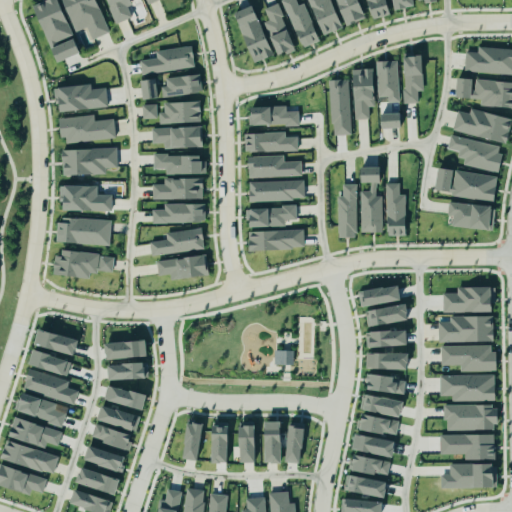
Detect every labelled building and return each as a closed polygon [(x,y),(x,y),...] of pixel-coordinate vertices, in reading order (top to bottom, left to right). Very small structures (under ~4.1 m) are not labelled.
[(58,62),(82,53),(76,37),(74,38),(59,0),(47,0),(32,6),(38,21),(41,20),(58,62)] [(63,0),(76,32),(88,28),(93,39),(110,33),(97,0),(63,0)] [(106,0),(115,24),(133,18),(128,4),(137,0),(106,0)] [(320,42),(306,3),(299,6),(296,0),(284,0),(302,48),(320,42)] [(332,0),(310,0),(325,36),(344,28),(332,0)] [(338,0),(346,26),(366,19),(359,0),(338,0)] [(391,15),(387,0),(366,0),(372,20),(391,15)] [(413,7),(412,0),(392,0),(394,10),(413,7)] [(265,9),(270,22),(266,24),(278,56),(296,50),(279,3),(265,9)] [(255,62),(274,56),(256,5),(237,12),(255,62)] [(156,51),(157,58),(141,61),(143,75),(196,67),(193,46),(156,51)] [(511,74),(511,48),(478,47),(478,52),(466,52),(465,72),(511,74)] [(424,55),(403,56),(405,104),(419,103),(419,92),(425,91),(424,55)] [(398,61),(378,62),(379,97),(389,96),(389,103),(400,102),(398,61)] [(355,120),(370,119),(369,108),(376,107),(375,69),(353,70),(355,120)] [(203,93),(201,75),(163,78),(165,97),(203,93)] [(142,81),(144,100),(160,98),(157,78),(142,81)] [(511,81),(459,78),(458,97),(481,99),(481,106),(511,108),(511,81)] [(332,136),(351,135),(349,80),(330,80),(332,136)] [(107,88),(92,89),(92,84),(54,88),(55,100),(62,99),(63,112),(109,107),(107,88)] [(202,122),(201,101),(164,102),(164,113),(159,113),(159,124),(202,122)] [(143,120),(158,119),(157,104),(142,105),(143,120)] [(256,127),(300,126),(300,111),(287,111),(287,106),(255,107),(256,127)] [(453,130),(507,145),(511,126),(511,118),(471,107),(469,114),(458,111),(453,130)] [(404,113),(384,113),(385,129),(404,128),(404,113)] [(114,119),(95,121),(94,115),(61,119),(63,144),(116,138),(114,119)] [(204,148),(203,127),(153,128),(153,144),(165,143),(165,149),(204,148)] [(286,132),(245,133),(246,153),(298,151),(298,137),(286,137),(286,132)] [(504,148),(452,136),(448,150),(460,152),(457,163),(498,172),(504,148)] [(63,176),(106,174),(106,169),(118,169),(117,148),(62,150),(63,176)] [(154,169),(166,169),(166,175),(204,174),(204,155),(154,156),(154,169)] [(284,155),(249,157),(249,178),(302,176),(302,161),(285,162),(284,155)] [(382,196),(377,196),(377,184),(383,184),(383,167),(360,167),(361,183),(370,183),(371,191),(360,191),(361,233),(383,233),(382,196)] [(499,176),(440,169),(438,190),(453,192),(452,197),(495,202),(499,176)] [(153,200),(204,199),(204,178),(165,179),(165,185),(153,185),(153,200)] [(305,181),(250,183),(251,202),(305,200),(305,181)] [(400,183),(386,184),(388,237),(407,236),(406,195),(401,195),(400,183)] [(357,185),(343,185),(343,196),(338,196),(339,238),(358,238),(357,185)] [(98,186),(60,186),(59,196),(67,197),(67,210),(112,211),(112,195),(98,194),(98,186)] [(164,204),(164,210),(153,210),(153,224),(206,222),(205,203),(164,204)] [(494,206),(449,203),(449,216),(453,216),(453,228),(493,230),(494,206)] [(297,207),(250,208),(250,227),(286,227),(285,220),(297,220),(297,207)] [(110,245),(111,220),(59,218),(58,244),(110,245)] [(153,257),(206,249),(203,228),(166,233),(167,240),(150,242),(153,257)] [(305,249),(304,230),(249,231),(249,250),(305,249)] [(56,276),(90,278),(90,271),(113,273),(114,255),(57,251),(56,276)] [(158,261),(159,276),(171,275),(172,280),(210,276),(208,255),(158,261)] [(403,303),(402,287),(360,290),(361,305),(403,303)] [(443,313),(495,312),(495,287),(458,288),(458,293),(443,294),(443,313)] [(412,319),(408,304),(366,312),(369,328),(412,319)] [(494,316),(450,317),(450,322),(439,323),(439,343),(495,341),(494,316)] [(81,338),(40,330),(37,346),(77,355),(81,338)] [(367,347),(410,346),(410,331),(367,332),(367,347)] [(151,356),(149,340),(107,344),(109,360),(151,356)] [(442,366),(460,366),(460,372),(497,372),(496,346),(442,347),(442,366)] [(66,376),(71,361),(36,350),(31,365),(66,376)] [(275,365),(294,366),(294,351),(275,351),(275,365)] [(370,353),(369,369),(411,370),(411,354),(370,353)] [(148,363),(110,365),(111,380),(149,378),(148,363)] [(70,382),(30,370),(24,389),(75,405),(79,392),(68,388),(70,382)] [(406,393),(407,377),(368,375),(367,391),(406,393)] [(497,375),(440,376),(441,397),(452,396),(452,402),(497,401),(497,375)] [(145,411),(150,397),(109,385),(105,399),(145,411)] [(63,427),(67,413),(55,410),(57,403),(21,393),(16,411),(43,417),(42,421),(63,427)] [(361,410),(403,417),(406,401),(363,394),(361,410)] [(140,416),(104,405),(99,421),(110,424),(109,427),(135,435),(140,416)] [(444,407),(444,422),(448,422),(448,431),(499,430),(498,405),(444,407)] [(398,435),(400,420),(365,416),(365,421),(359,420),(358,431),(398,435)] [(63,432),(14,418),(9,437),(46,448),(47,443),(59,446),(63,432)] [(259,463),(259,425),(240,425),(240,430),(232,430),(232,423),(216,422),(216,463),(231,463),(231,447),(244,447),(244,463),(259,463)] [(268,463),(284,463),(284,422),(268,422),(268,463)] [(201,461),(205,424),(189,423),(186,460),(201,461)] [(92,440),(131,450),(135,435),(96,425),(92,440)] [(288,463),(305,463),(306,427),(289,427),(288,463)] [(398,442),(358,434),(355,449),(394,458),(398,442)] [(496,435),(440,436),(440,456),(465,455),(465,460),(496,460),(496,435)] [(59,456),(6,441),(1,459),(54,475),(59,456)] [(128,457),(91,446),(86,461),(123,473),(128,457)] [(391,462),(355,454),(351,470),(388,477),(391,462)] [(498,488),(497,464),(450,465),(451,489),(498,488)] [(47,479),(0,465),(0,486),(31,495),(32,491),(43,494),(47,479)] [(123,480),(83,468),(79,483),(119,495),(123,480)] [(345,490),(387,499),(390,483),(348,475),(345,490)] [(109,494),(88,487),(86,492),(107,499),(109,494)] [(203,511),(206,491),(187,489),(183,511),(203,511)] [(179,511),(182,493),(167,490),(166,502),(160,501),(158,511),(179,511)] [(96,511),(110,511),(113,501),(76,491),(72,505),(96,511)] [(296,511),(296,504),(290,504),(289,492),(270,494),(271,511),(296,511)] [(226,511),(228,496),(210,495),(208,511),(226,511)] [(244,499),(244,511),(268,511),(267,498),(244,499)] [(384,511),(385,501),(342,500),(341,511),(384,511)]
